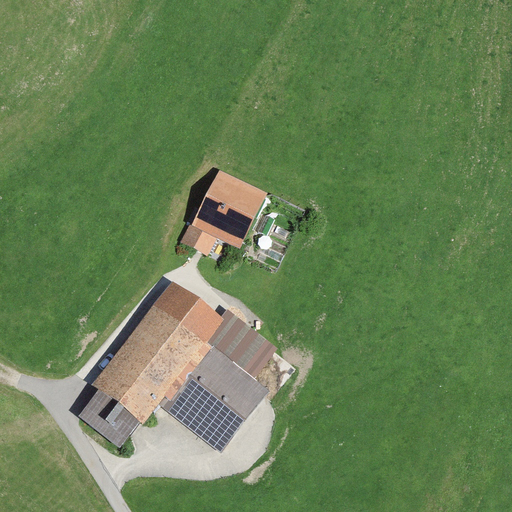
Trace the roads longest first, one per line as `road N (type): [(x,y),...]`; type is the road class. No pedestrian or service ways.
road 1 (track): [(168,280),(85,383),(56,399),(0,365)]
road 2 (unclassified): [(124,511),(56,399)]
